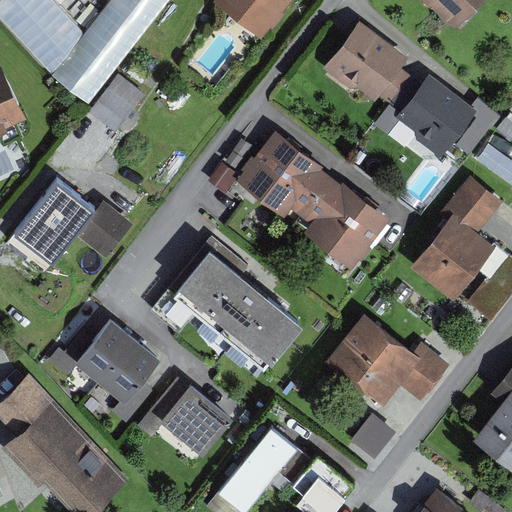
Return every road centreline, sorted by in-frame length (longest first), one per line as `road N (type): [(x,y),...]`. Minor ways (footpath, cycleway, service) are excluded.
road 1 (residential): [(208,375),(111,293),(336,0)]
road 2 (residential): [(360,511),(511,320)]
